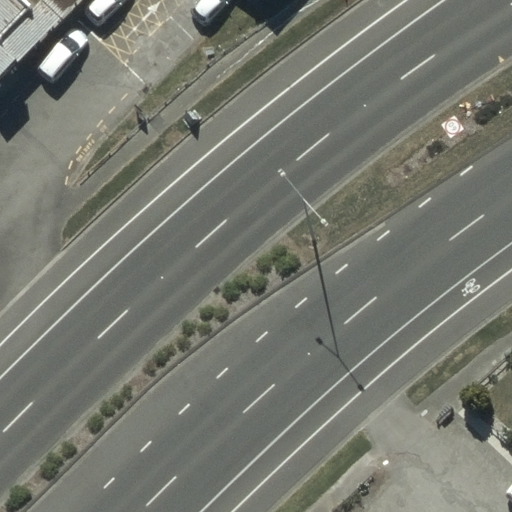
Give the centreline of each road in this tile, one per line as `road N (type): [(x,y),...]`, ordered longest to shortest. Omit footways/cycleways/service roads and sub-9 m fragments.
road 1 (primary): [(0,435),(215,226),(330,134),(511,8)]
road 2 (primary): [(511,195),(294,365),(141,511)]
